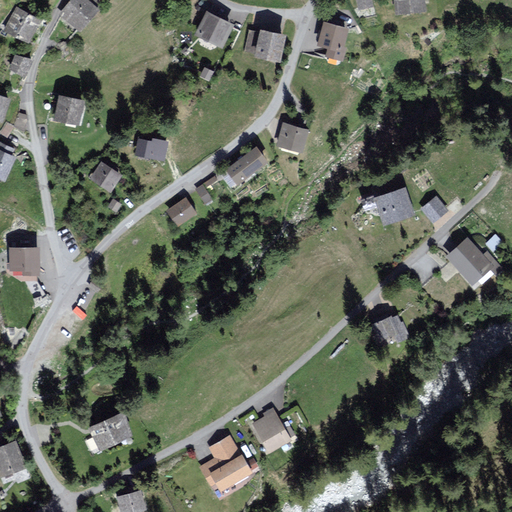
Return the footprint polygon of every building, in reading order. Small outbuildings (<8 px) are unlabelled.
[(90,0),(71,0),(63,11),(82,27),(99,7),(90,0)] [(424,0),(396,0),(398,11),(425,9),(424,0)] [(7,28),(30,39),(40,19),(17,7),(7,28)] [(208,10),(197,32),(222,44),(233,22),(208,10)] [(350,27),(326,21),(320,43),(330,46),(328,54),(342,58),(350,27)] [(285,32),(262,28),(257,54),(280,58),(285,32)] [(182,35),(194,42),(199,35),(194,32),(191,35),(184,31),(182,35)] [(13,68),(24,72),(30,58),(18,54),(13,68)] [(60,93),(55,115),(79,120),(84,98),(60,93)] [(8,97),(0,94),(0,117),(2,118),(8,97)] [(28,116),(20,113),(16,124),(24,127),(28,116)] [(309,128),(285,122),(280,143),(303,149),(309,128)] [(141,137),(138,154),(164,158),(167,141),(141,137)] [(0,141),(0,175),(5,178),(16,155),(12,152),(14,148),(0,141)] [(257,146),(229,167),(239,181),(267,159),(257,146)] [(93,177),(112,188),(121,171),(102,161),(93,177)] [(215,177),(199,188),(208,202),(224,191),(215,177)] [(405,187),(377,196),(386,221),(414,211),(405,187)] [(437,197),(423,207),(433,219),(446,209),(437,197)] [(115,198),(109,206),(116,210),(121,203),(115,198)] [(185,199),(170,210),(179,223),(195,212),(185,199)] [(468,238),(449,254),(473,282),(497,262),(487,251),(483,255),(468,238)] [(38,247),(12,247),(12,268),(38,268),(38,247)] [(395,312),(372,323),(380,340),(403,329),(395,312)] [(267,415),(254,423),(270,451),(291,439),(274,408),(265,413),(267,415)] [(101,448),(132,433),(121,412),(91,427),(101,448)] [(222,487),(251,471),(242,455),(240,456),(229,436),(210,447),(217,458),(202,466),(212,484),(218,480),(222,487)] [(0,446),(0,462),(3,473),(24,467),(16,442),(0,446)] [(142,489),(117,495),(121,511),(140,511),(147,510),(142,489)]
